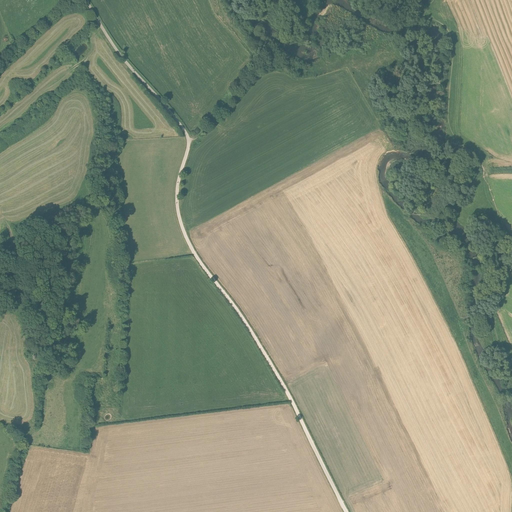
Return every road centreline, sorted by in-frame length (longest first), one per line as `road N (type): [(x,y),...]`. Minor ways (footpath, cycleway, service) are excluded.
road 1 (track): [(346,511),(281,382),(184,234),(176,194),(188,145)]
road 2 (unclassified): [(188,145),(85,0)]
